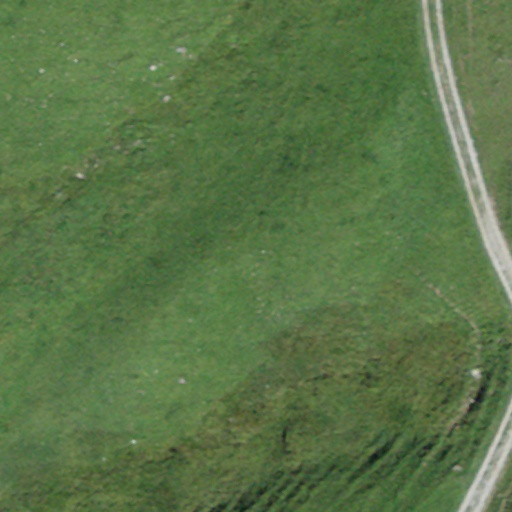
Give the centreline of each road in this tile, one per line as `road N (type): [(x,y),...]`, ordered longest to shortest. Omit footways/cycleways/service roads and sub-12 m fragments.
road 1 (track): [(425,0),(439,86),(511,302)]
road 2 (track): [(511,386),(454,511)]
